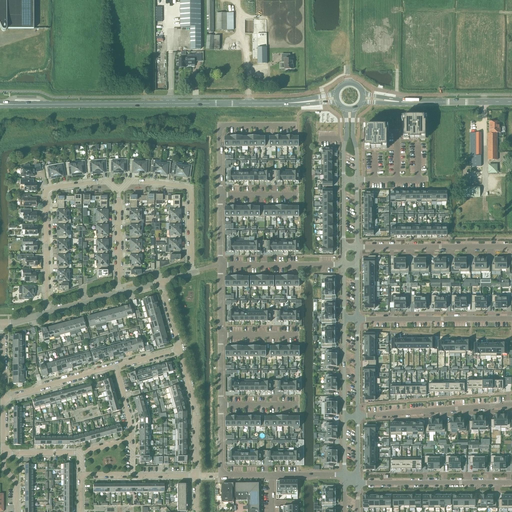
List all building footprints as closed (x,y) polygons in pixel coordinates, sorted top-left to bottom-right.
[(33,29),(33,0),(0,0),(0,26),(1,30),(2,31),(3,31),(4,31),(5,31),(5,30),(6,29),(33,29)] [(180,0),(181,27),(190,27),(190,50),(200,50),(200,27),(200,0),(180,0)] [(218,1),(206,1),(207,30),(219,30),(218,1)] [(267,47),(257,48),(258,64),(267,64),(267,47)] [(290,54),(282,54),(282,60),(284,60),(285,69),(286,70),(288,70),(289,69),(293,69),(293,58),(290,58),(290,54)] [(188,59),(179,59),(179,67),(186,67),(186,64),(192,64),(195,64),(195,62),(201,62),(201,55),(194,55),(188,55),(188,59)] [(404,122),(403,122),(403,137),(409,137),(409,138),(420,138),(420,137),(425,137),(425,122),(424,122),(424,116),(404,116),(404,122)] [(490,133),(488,133),(488,160),(497,160),(497,133),(500,133),(500,126),(499,126),(499,122),(490,122),(490,133)] [(366,132),(364,132),(365,147),(370,147),(370,149),(382,149),(382,147),(387,147),(387,132),(385,132),(385,126),(366,126),(366,132)] [(470,169),(481,168),(481,133),(470,133),(470,169)] [(275,137),(269,137),(269,141),(265,141),(265,147),(264,147),(264,148),(270,148),(270,147),(275,147),(275,137)] [(96,160),(97,173),(104,173),(104,171),(106,171),(106,159),(96,160)] [(118,172),(118,159),(109,159),(109,171),(112,171),(112,172),(118,172)] [(118,159),(118,172),(125,172),(124,171),(127,171),(127,159),(118,159)] [(139,160),(133,159),(130,159),(129,171),(132,171),(132,173),(139,173),(139,163),(138,162),(139,160)] [(97,173),(96,160),(87,160),(88,172),(91,172),(91,173),(97,173)] [(139,163),(139,173),(145,173),(145,172),(148,172),(149,160),(145,160),(145,163),(139,163)] [(151,160),(150,172),(153,172),(153,174),(159,174),(160,164),(154,163),(155,160),(151,160)] [(75,165),(76,175),(83,174),(83,173),(86,172),(84,161),(81,161),(82,164),(75,165)] [(160,164),(159,174),(166,175),(166,173),(169,174),(170,162),(167,162),(161,161),(160,164)] [(76,175),(75,165),(69,165),(69,162),(66,163),(67,174),(70,174),(70,175),(76,175)] [(173,162),(171,174),(174,174),(174,176),(180,177),(182,166),(182,164),(176,163),(173,162)] [(54,165),(56,178),(62,177),(62,175),(65,175),(63,163),(54,165)] [(36,172),(41,171),(39,164),(35,165),(35,167),(29,167),(29,164),(24,166),(24,167),(21,167),(21,176),(31,176),(31,171),(36,171),(36,172)] [(489,173),(498,173),(497,164),(489,164),(489,173)] [(56,178),(54,165),(44,166),(46,178),(49,177),(50,179),(56,178)] [(182,166),(180,177),(187,178),(187,176),(190,177),(191,165),(188,165),(188,167),(182,166)] [(273,178),(273,171),(269,171),(269,172),(264,172),(264,181),(264,182),(270,182),(270,178),(273,178)] [(282,172),(277,172),(277,171),(273,171),(273,178),(276,178),(276,182),(283,182),(283,181),(282,181),(282,172)] [(24,191),(36,191),(36,183),(32,183),(32,179),(20,179),(20,185),(24,185),(24,191)] [(460,197),(480,197),(480,186),(460,186),(460,197)] [(21,206),(36,206),(36,198),(25,198),(25,194),(18,194),(18,200),(20,200),(20,204),(21,205),(21,206)] [(69,196),(69,201),(74,201),(74,205),(76,205),(76,208),(81,208),(81,205),(81,195),(74,195),(74,196),(69,196)] [(95,201),(95,196),(90,196),(90,195),(83,195),(83,205),(90,205),(90,201),(95,201)] [(142,196),(142,201),(147,201),(147,204),(154,204),(154,195),(147,195),(147,196),(142,196)] [(168,201),(168,196),(162,196),(162,195),(156,195),(156,204),(162,204),(162,201),(168,201)] [(69,201),(69,196),(57,196),(57,208),(64,208),(64,201),(69,201)] [(95,196),(95,201),(100,201),(100,208),(107,208),(107,196),(95,196)] [(142,201),(142,196),(130,196),(130,208),(137,208),(137,201),(142,201)] [(168,196),(168,201),(173,201),(173,208),(180,208),(179,196),(168,196)] [(264,211),(260,211),(260,207),(254,207),(254,217),(259,217),(259,218),(265,218),(265,217),(264,217),(264,211)] [(23,221),(36,221),(36,213),(29,213),(29,209),(20,209),(20,213),(23,213),(23,221)] [(23,235),(25,235),(36,235),(36,227),(31,227),(31,224),(22,224),(22,229),(23,230),(23,235)] [(32,239),(23,239),(23,246),(25,246),(25,251),(36,251),(36,243),(32,243),(32,239)] [(263,248),(263,241),(260,241),(260,242),(254,242),(254,251),(254,252),(260,252),(260,248),(263,248)] [(272,242),(267,242),(267,241),(263,241),(263,248),(266,248),(267,252),(273,252),(273,251),(272,242)] [(180,253),(169,253),(169,264),(176,262),(176,261),(177,261),(176,261),(180,261),(180,253)] [(26,266),(36,266),(36,258),(32,258),(31,257),(31,254),(23,254),(23,259),(25,259),(25,262),(26,263),(26,266)] [(368,260),(364,260),(364,266),(364,265),(374,265),(374,260),(376,260),(376,256),(368,256),(368,260)] [(394,265),(391,265),(391,272),(400,272),(400,259),(394,259),(394,265)] [(406,259),(400,259),(400,272),(409,272),(409,265),(406,265),(406,259)] [(414,265),(411,265),(411,272),(420,272),(420,259),(414,259),(414,265)] [(426,259),(420,259),(420,272),(429,272),(429,265),(426,265),(426,259)] [(434,265),(431,265),(431,272),(440,272),(440,259),(434,259),(434,265)] [(446,259),(440,259),(440,272),(449,272),(449,265),(446,265),(446,259)] [(454,265),(451,265),(451,272),(460,272),(460,259),(454,259),(454,265)] [(466,259),(460,259),(460,272),(469,272),(469,265),(466,265),(466,259)] [(474,265),(471,265),(471,272),(480,272),(480,259),(474,259),(474,265)] [(486,259),(480,259),(480,272),(489,272),(489,265),(486,265),(486,259)] [(495,265),(492,265),(492,272),(501,272),(501,269),(501,259),(495,259),(495,265)] [(507,259),(501,259),(501,269),(506,269),(506,272),(510,272),(510,265),(507,265),(507,259)] [(107,268),(97,268),(97,279),(103,277),(103,276),(104,276),(107,276),(107,268)] [(141,268),(130,268),(130,276),(133,276),(134,276),(134,277),(141,275),(141,268)] [(35,278),(36,277),(35,276),(35,273),(30,273),(30,270),(23,270),(23,274),(24,274),(24,281),(29,281),(30,282),(31,281),(35,281),(35,278)] [(335,288),(335,280),(332,280),(332,276),(321,276),(321,280),(325,280),(325,288),(335,288)] [(68,283),(58,283),(58,291),(61,291),(61,292),(62,292),(68,290),(68,283)] [(34,292),(36,292),(36,286),(34,286),(22,286),(19,286),(19,294),(22,294),(23,297),(24,297),(24,299),(28,299),(28,297),(34,297),(34,294),(34,292)] [(335,296),(335,288),(325,288),(325,299),(332,299),(332,296),(335,296)] [(469,295),(460,296),(460,309),(466,309),(466,303),(469,303),(469,295)] [(481,295),(472,295),(472,303),(475,302),(475,309),(481,309),(481,295)] [(490,295),(481,295),(481,309),(487,309),(487,302),(490,302),(490,295)] [(501,295),(492,295),(492,302),(495,302),(495,309),(501,309),(501,295)] [(510,295),(501,295),(501,309),(507,309),(507,302),(510,302),(510,295)] [(156,303),(155,297),(150,298),(150,296),(145,297),(146,299),(142,300),(144,306),(147,305),(156,303)] [(400,296),(391,296),(391,303),(394,303),(394,309),(400,309),(400,296)] [(409,296),(400,296),(400,309),(406,309),(406,303),(409,303),(409,296)] [(415,296),(411,296),(411,303),(414,303),(414,309),(420,309),(420,296),(415,296)] [(429,296),(420,296),(420,309),(426,309),(426,303),(429,303),(429,296)] [(440,296),(431,296),(431,303),(434,303),(434,309),(440,309),(440,296)] [(449,296),(440,296),(440,309),(446,309),(446,303),(449,303),(449,296)] [(460,296),(451,296),(451,303),(454,303),(454,309),(460,309),(460,296)] [(335,312),(335,304),(332,304),(332,300),(325,300),(325,312),(335,312)] [(156,303),(147,305),(144,306),(145,312),(158,308),(156,303)] [(126,317),(131,315),(132,317),(135,316),(133,310),(130,310),(129,305),(123,307),(124,307),(126,317)] [(118,309),(121,319),(126,317),(124,307),(123,307),(118,309)] [(158,308),(145,312),(147,317),(150,317),(159,314),(158,308)] [(274,318),(274,311),(270,311),(270,312),(265,312),(265,321),(264,321),(264,322),(271,322),(271,318),(274,318)] [(283,321),(283,312),(278,312),(278,311),(274,311),(274,318),(277,318),(277,322),(283,322),(283,321)] [(335,320),(335,312),(325,312),(325,319),(322,319),(322,323),(332,323),(332,320),(335,320)] [(106,325),(105,323),(103,313),(97,314),(100,324),(101,326),(106,325)] [(151,323),(161,320),(159,314),(150,317),(151,323)] [(95,326),(92,316),(87,317),(90,327),(95,326)] [(85,321),(83,321),(82,318),(77,320),(80,330),(87,328),(85,321)] [(81,332),(80,330),(77,320),(72,321),(75,334),(81,332)] [(153,328),(162,326),(161,320),(151,323),(153,328)] [(67,323),(69,333),(70,335),(75,334),(72,321),(67,323)] [(335,336),(335,328),(332,328),(332,325),(322,325),(322,329),(325,329),(325,336),(335,336)] [(59,338),(59,336),(59,335),(56,326),(51,327),(54,337),(54,339),(59,338)] [(152,335),(164,332),(162,326),(153,328),(150,329),(152,335)] [(48,338),(46,328),(40,330),(41,333),(39,333),(39,335),(40,342),(44,341),(44,342),(49,340),(49,338),(48,338)] [(23,341),(25,341),(25,335),(26,335),(25,330),(17,332),(17,335),(13,335),(13,341),(23,341)] [(166,337),(164,332),(152,335),(154,341),(156,340),(166,337)] [(335,344),(335,336),(325,336),(325,344),(322,344),(322,348),(332,348),(332,344),(335,344)] [(166,337),(156,340),(158,346),(159,346),(159,348),(163,346),(163,345),(167,343),(166,337)] [(130,339),(125,341),(125,343),(128,352),(133,351),(130,342),(130,339)] [(138,349),(137,349),(137,350),(143,348),(140,339),(135,340),(138,349)] [(100,347),(103,359),(108,357),(106,348),(105,346),(100,347)] [(100,347),(95,349),(98,360),(103,359),(100,347)] [(276,347),(270,347),(270,351),(266,351),(266,357),(265,357),(265,358),(271,358),(271,357),(276,357),(276,347)] [(98,360),(95,349),(90,350),(93,362),(98,360)] [(91,362),(89,353),(88,351),(83,352),(86,363),(91,362)] [(337,354),(333,354),(333,351),(324,351),(324,360),(337,360),(337,354)] [(364,355),(364,361),(368,361),(368,364),(376,364),(376,360),(375,360),(375,356),(375,355),(364,355)] [(337,367),(337,360),(324,360),(324,370),(333,370),(333,367),(337,367)] [(168,372),(167,372),(167,373),(174,371),(172,366),(173,365),(172,363),(171,362),(165,364),(168,372)] [(368,368),(364,368),(364,374),(364,373),(375,373),(375,368),(376,368),(376,364),(368,364),(368,368)] [(44,365),(39,366),(41,376),(47,374),(44,365)] [(163,376),(160,365),(155,366),(158,377),(163,376)] [(158,377),(155,366),(150,368),(152,379),(158,377)] [(147,380),(152,379),(150,368),(144,369),(147,380)] [(139,371),(142,382),(147,380),(144,369),(139,371)] [(142,382),(139,371),(134,372),(136,381),(137,381),(136,381),(137,383),(142,382)] [(131,383),(136,381),(137,381),(136,381),(134,372),(127,374),(128,378),(130,378),(131,383)] [(326,379),(326,385),(336,385),(336,384),(336,378),(333,378),(333,375),(324,375),(325,379),(326,379)] [(23,383),(23,377),(13,377),(13,383),(17,383),(17,386),(22,385),(22,383),(23,383)] [(274,388),(274,381),(270,381),(270,382),(265,382),(265,391),(265,392),(271,392),(271,388),(274,388)] [(283,382),(278,382),(278,381),(274,381),(274,388),(277,388),(277,392),(284,392),(284,391),(283,391),(283,382)] [(337,384),(336,384),(336,385),(326,385),(326,390),(325,390),(325,394),(333,394),(333,391),(337,391),(337,384)] [(169,393),(180,390),(179,385),(168,388),(169,393)] [(180,390),(169,393),(171,398),(182,395),(180,390)] [(148,395),(144,396),(144,395),(133,398),(135,403),(146,400),(145,400),(149,399),(148,395)] [(182,395),(171,398),(172,404),(183,401),(182,395)] [(337,402),(333,402),(333,399),(325,399),(325,409),(337,409),(337,402)] [(136,409),(147,406),(146,400),(135,403),(136,409)] [(176,408),(184,406),(183,401),(172,404),(174,409),(176,408)] [(138,414),(148,411),(147,406),(136,409),(138,414)] [(337,415),(337,409),(325,409),(325,418),(333,418),(333,415),(337,415)] [(139,419),(150,418),(148,411),(138,414),(139,419)] [(494,420),(491,420),(491,427),(495,427),(495,426),(500,426),(500,416),(494,416),(494,420)] [(500,426),(500,429),(510,428),(510,420),(507,420),(507,416),(500,416),(500,426)] [(265,427),(265,421),(260,421),(260,417),(255,417),(254,417),(254,427),(260,427),(260,428),(266,428),(266,427),(265,427)] [(472,421),(469,421),(469,430),(479,430),(479,417),(472,417),(472,421)] [(485,417),(479,417),(479,430),(488,430),(488,421),(485,421),(485,417)] [(451,423),(447,423),(447,431),(451,431),(451,429),(457,429),(457,419),(451,419),(451,423)] [(457,429),(457,432),(467,432),(466,423),(463,423),(463,419),(457,419),(457,429)] [(429,425),(426,425),(426,432),(435,432),(435,421),(429,421),(429,425)] [(441,421),(435,421),(435,432),(445,432),(445,425),(441,425),(441,421)] [(327,427),(327,433),(337,433),(337,427),(333,427),(333,423),(325,423),(325,427),(327,427)] [(337,439),(337,433),(327,433),(327,439),(325,439),(325,443),(333,442),(333,439),(337,439)] [(337,451),(333,451),(333,448),(325,448),(325,457),(337,457),(337,451)] [(264,458),(264,451),(260,451),(260,452),(255,452),(255,453),(255,461),(255,462),(261,462),(261,458),(264,458)] [(273,453),(274,453),(274,452),(268,452),(268,451),(264,451),(264,458),(267,458),(267,462),(274,462),(274,461),(273,461),(273,453)] [(433,456),(424,456),(424,463),(427,463),(427,469),(433,469),(433,456)] [(442,456),(433,456),(433,469),(439,469),(439,463),(442,463),(442,456)] [(454,456),(445,456),(445,463),(448,463),(448,469),(454,469),(454,456)] [(463,456),(454,456),(454,469),(460,469),(460,463),(463,463),(463,456)] [(478,456),(469,456),(469,463),(472,463),(472,469),(478,469),(478,456)] [(487,456),(478,456),(478,469),(484,469),(484,463),(487,463),(487,456)] [(499,456),(490,456),(490,463),(493,463),(493,469),(499,469),(499,456)] [(508,456),(499,456),(499,469),(505,469),(505,463),(508,463),(508,456)] [(337,463),(337,457),(325,457),(325,467),(333,467),(333,464),(337,463)] [(297,481),(280,481),(280,483),(280,485),(280,487),(280,489),(280,491),(280,493),(280,495),(292,495),(292,498),(297,498),(297,495),(298,495),(297,481)] [(258,511),(259,483),(221,484),(222,491),(221,491),(221,493),(222,493),(222,503),(233,502),(233,500),(248,500),(248,506),(246,506),(246,509),(248,509),(247,511),(258,511)] [(186,511),(187,511),(187,484),(186,484),(177,484),(176,511),(186,511)] [(335,496),(335,489),(332,489),(332,486),(325,486),(325,496),(335,496)] [(335,503),(335,496),(325,496),(325,502),(322,502),(322,506),(332,506),(332,503),(335,503)] [(481,500),(477,500),(477,509),(487,509),(487,496),(481,496),(481,500)] [(487,496),(487,509),(496,509),(496,500),(493,500),(493,496),(487,496)] [(502,500),(498,500),(498,509),(508,509),(508,496),(502,496),(502,500)]
